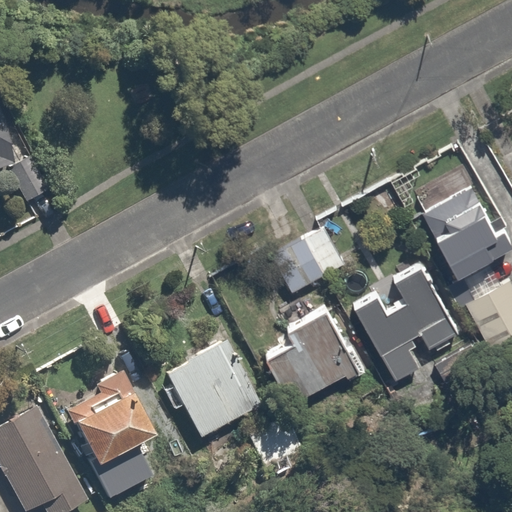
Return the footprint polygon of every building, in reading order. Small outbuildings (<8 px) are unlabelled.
[(0,165),(2,165),(0,156),(0,152),(9,150),(0,121),(0,165)] [(468,166),(414,192),(452,269),(439,276),(467,333),(478,328),(490,352),(511,341),(511,280),(487,229),(497,224),(468,166)] [(323,221),(300,232),(320,273),(342,262),(323,221)] [(320,273),(300,232),(268,247),(288,288),(320,273)] [(377,291),(353,303),(391,377),(417,364),(410,350),(429,340),(432,346),(448,338),(444,330),(450,327),(418,264),(393,277),(401,293),(383,303),(377,291)] [(353,364),(324,301),(281,321),(288,336),(262,348),(284,396),(353,364)] [(211,445),(231,433),(222,417),(258,397),(222,333),(159,369),(195,433),(202,429),(211,445)] [(152,431),(118,361),(87,376),(93,389),(60,405),(88,463),(152,431)] [(511,376),(492,396),(511,416),(511,376)] [(0,413),(0,473),(17,509),(34,501),(39,511),(50,511),(78,498),(30,399),(0,413)] [(306,443),(286,413),(245,439),(264,469),(306,443)]
